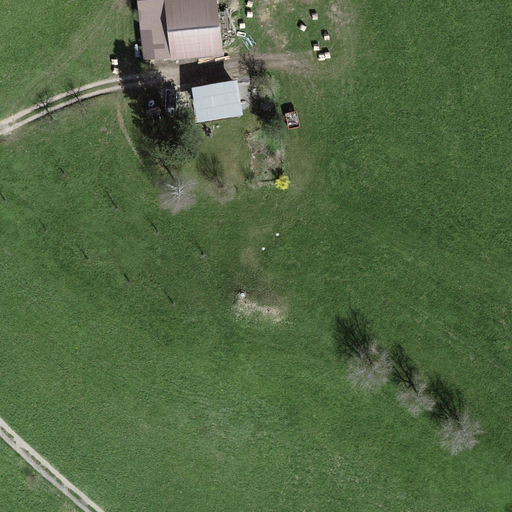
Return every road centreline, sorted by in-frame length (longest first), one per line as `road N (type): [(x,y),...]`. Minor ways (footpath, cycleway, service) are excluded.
road 1 (track): [(217,80),(0,133)]
road 2 (track): [(0,430),(16,454),(94,511)]
